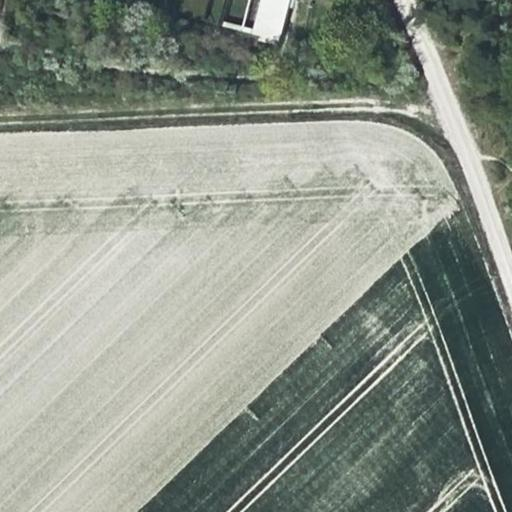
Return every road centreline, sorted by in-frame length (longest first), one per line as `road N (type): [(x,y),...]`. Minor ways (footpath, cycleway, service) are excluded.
road 1 (track): [(0,97),(441,76)]
road 2 (track): [(511,259),(411,0)]
